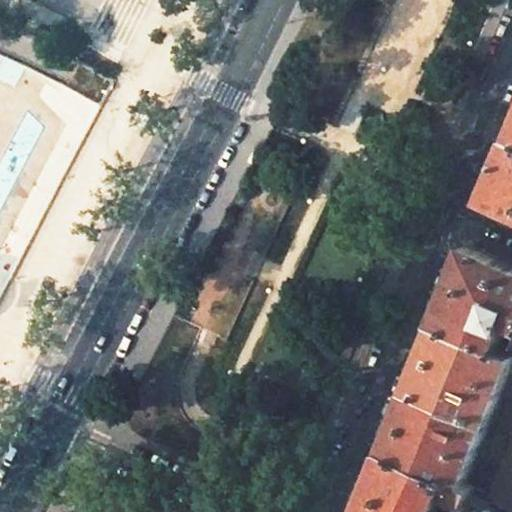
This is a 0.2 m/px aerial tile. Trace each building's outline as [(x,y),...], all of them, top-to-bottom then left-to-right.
[(511,140),(503,163),(490,196),(511,206),(511,140)] [(455,282),(440,319),(503,346),(511,325),(511,337),(507,348),(511,349),(511,261),(503,257),(472,244),(455,282)] [(402,415),(389,447),(467,484),(511,371),(511,349),(507,348),(503,346),(440,319),(427,351),(402,415)] [(469,503),(476,488),(467,484),(389,447),(369,494),(362,511),(438,511),(447,493),(469,503)] [(511,452),(494,496),(511,504),(511,452)] [(487,511),(469,503),(464,511),(487,511)]
